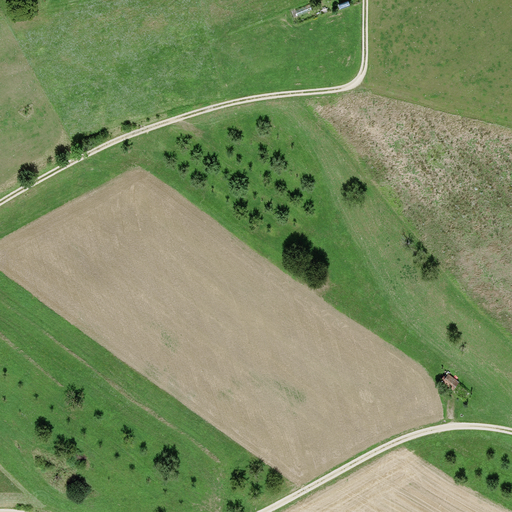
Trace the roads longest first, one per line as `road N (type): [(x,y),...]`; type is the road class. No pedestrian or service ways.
road 1 (track): [(0,202),(145,129),(238,101),(349,87),(366,62),(366,0)]
road 2 (track): [(511,433),(422,432),(264,511)]
